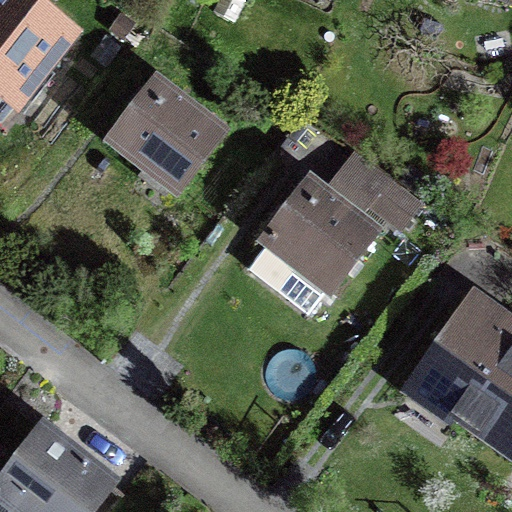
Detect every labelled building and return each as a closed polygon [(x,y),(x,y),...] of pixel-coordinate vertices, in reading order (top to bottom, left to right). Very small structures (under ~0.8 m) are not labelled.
[(70,35),(24,0),(0,0),(0,93),(14,105),(70,35)] [(222,135),(157,84),(112,142),(177,193),(222,135)] [(375,234),(353,217),(365,203),(400,230),(421,204),(364,160),(332,201),(311,184),(300,197),(298,196),(290,206),(292,208),(265,242),(268,245),(249,269),(307,314),(326,290),(329,292),(375,234)] [(511,324),(474,298),(416,381),(456,408),(452,414),(511,455),(511,340),(506,337),(511,328),(511,324)] [(88,511),(111,483),(86,463),(45,432),(0,489),(0,511),(88,511)]
